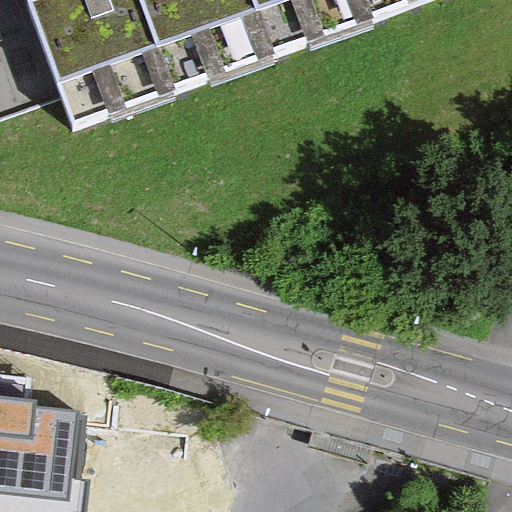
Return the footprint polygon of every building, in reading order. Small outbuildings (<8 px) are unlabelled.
[(141,0),(28,0),(71,119),(172,83),(141,0)] [(254,0),(141,0),(172,83),(272,47),(254,0)] [(368,0),(254,0),(272,47),(372,11),(368,0)] [(368,0),(372,11),(404,0),(368,0)] [(0,511),(48,511),(55,432),(0,427),(0,511)]
